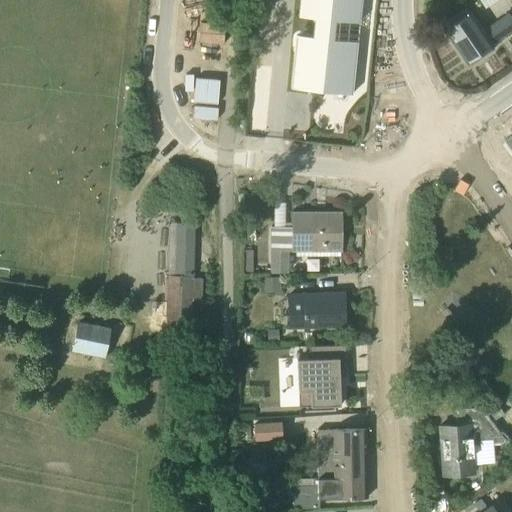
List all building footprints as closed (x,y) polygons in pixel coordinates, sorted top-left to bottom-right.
[(477,0),(484,10),(497,0),(477,0)] [(437,25),(465,64),(480,54),(482,56),(492,50),(491,47),(511,32),(511,20),(508,14),(483,31),(465,7),(437,25)] [(339,214),(291,213),(291,227),(270,227),(270,276),(293,276),(293,257),(288,257),(288,250),(339,251),(339,214)] [(170,226),(167,274),(191,275),(193,228),(170,226)] [(253,275),(253,251),(242,251),(242,275),(253,275)] [(283,277),(264,277),(264,290),(283,290),(283,277)] [(201,281),(167,279),(162,343),(197,345),(201,281)] [(288,294),(289,328),(343,327),(343,294),(288,294)] [(67,321),(60,352),(94,359),(100,328),(67,321)] [(344,377),(343,346),(307,347),(308,359),(297,359),(297,407),(339,406),(339,378),(344,377)] [(454,426),(439,427),(443,475),(480,473),(479,465),(493,464),(491,447),(502,446),(501,435),(481,410),(453,411),(454,426)] [(281,440),(280,421),(251,423),(253,442),(281,440)] [(316,431),(316,479),(365,478),(365,430),(316,431)] [(261,468),(260,455),(247,455),(248,469),(261,468)] [(365,499),(365,478),(316,479),(291,480),(291,510),(318,510),(318,500),(365,499)] [(247,499),(267,501),(268,481),(249,481),(247,499)]
